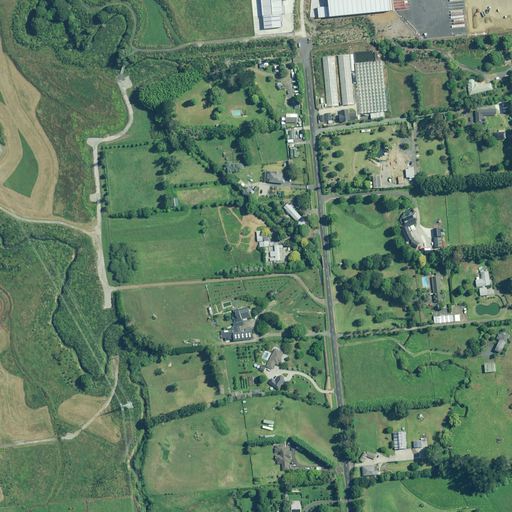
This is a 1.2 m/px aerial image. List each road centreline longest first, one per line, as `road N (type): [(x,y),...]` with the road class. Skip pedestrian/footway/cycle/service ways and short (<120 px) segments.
road 1 (unclassified): [(350,511),(305,44)]
road 2 (track): [(109,287),(293,273),(329,303)]
